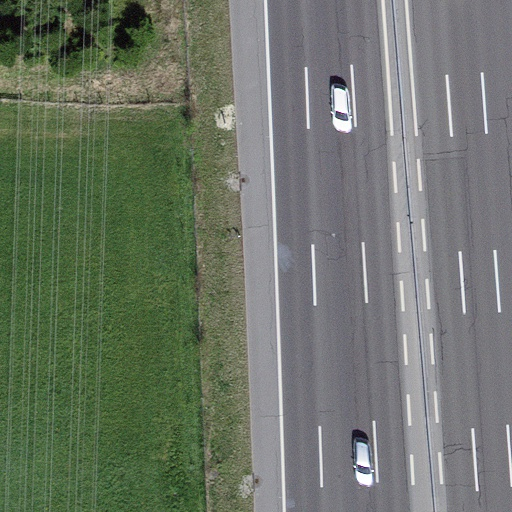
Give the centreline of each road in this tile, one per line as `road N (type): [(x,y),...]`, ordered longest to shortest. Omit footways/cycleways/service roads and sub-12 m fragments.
road 1 (motorway): [(325,0),(352,511)]
road 2 (motorway): [(511,491),(474,0)]
